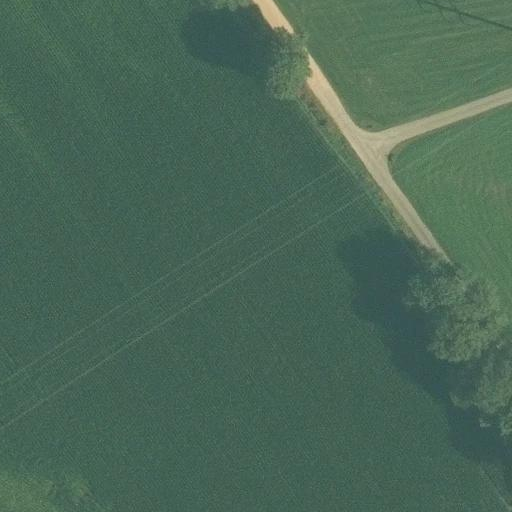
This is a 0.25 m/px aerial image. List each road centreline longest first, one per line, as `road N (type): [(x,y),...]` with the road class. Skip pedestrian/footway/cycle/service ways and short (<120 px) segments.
road 1 (unclassified): [(511,366),(317,85)]
road 2 (track): [(511,91),(359,147)]
